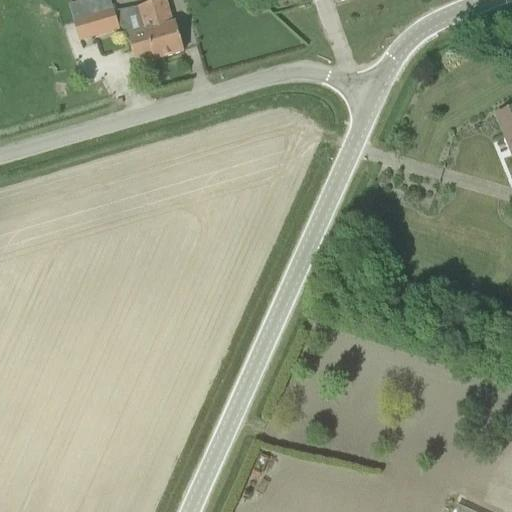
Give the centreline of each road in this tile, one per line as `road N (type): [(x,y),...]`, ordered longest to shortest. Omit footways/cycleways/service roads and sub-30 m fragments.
road 1 (tertiary): [(191,511),(374,99)]
road 2 (unclassified): [(374,99),(318,82),(277,85),(0,164)]
road 3 (tertiary): [(374,99),(421,32),(477,0)]
